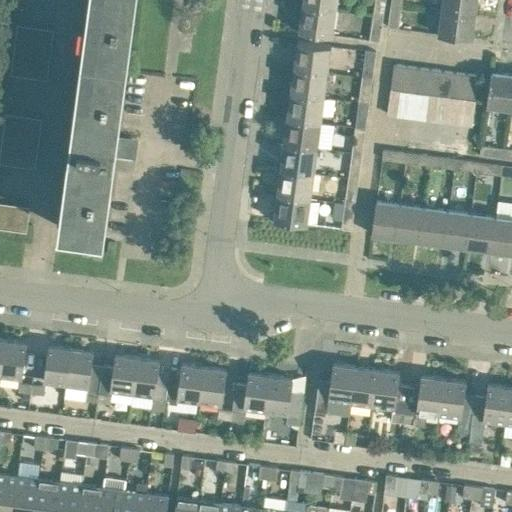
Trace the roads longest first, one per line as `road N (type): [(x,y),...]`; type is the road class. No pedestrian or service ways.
road 1 (residential): [(0,415),(511,478)]
road 2 (residential): [(214,318),(254,0)]
road 3 (residential): [(511,320),(346,299),(214,318)]
road 4 (residential): [(214,318),(0,295)]
